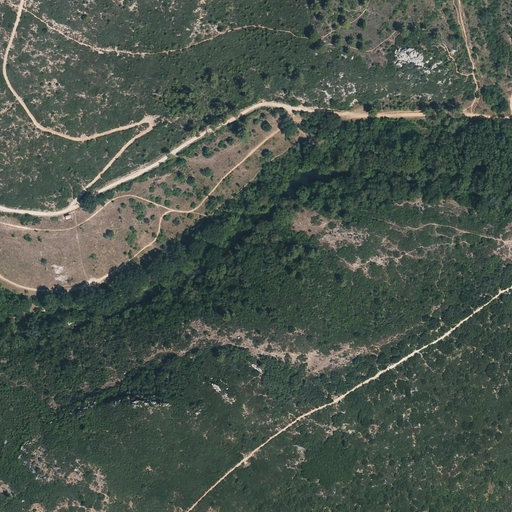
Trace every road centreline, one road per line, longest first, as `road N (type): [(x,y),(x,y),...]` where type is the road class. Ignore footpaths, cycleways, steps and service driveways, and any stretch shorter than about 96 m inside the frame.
road 1 (track): [(511,117),(256,105),(71,207)]
road 2 (track): [(71,207),(151,121),(78,139),(40,128),(4,72),(22,0)]
road 3 (track): [(0,222),(76,227),(129,195),(189,211),(293,107)]
road 4 (track): [(0,276),(40,291),(92,282),(151,243),(162,215),(176,210)]
